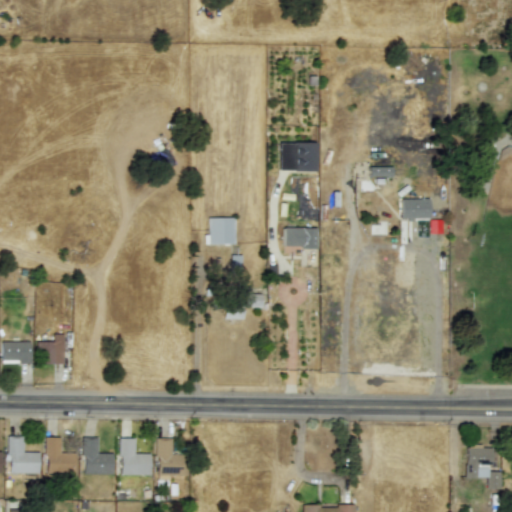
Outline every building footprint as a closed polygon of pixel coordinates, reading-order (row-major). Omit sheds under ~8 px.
[(291,171),(314,171),(314,141),(290,141),(291,171)] [(390,166),(367,167),(367,176),(390,176),(390,166)] [(398,199),(399,219),(427,218),(427,198),(398,199)] [(232,218),(205,218),(205,235),(202,235),(202,244),(232,244),(232,218)] [(281,247),(314,247),(314,227),(281,227),(281,247)] [(241,319),(241,307),(259,307),(259,294),(239,293),(239,307),(223,306),(222,318),(241,319)] [(61,334),(51,334),(51,341),(35,341),(34,363),(61,364),(61,334)] [(0,361),(28,362),(28,342),(0,341),(0,361)] [(36,452),(20,452),(21,436),(5,436),(5,473),(36,473),(36,452)] [(80,437),(80,474),(111,473),(110,453),(95,453),(95,437),(80,437)] [(117,475),(148,474),(148,453),(132,453),(132,438),(117,438),(117,475)] [(183,454),(169,453),(169,438),(155,438),(154,479),(168,479),(168,475),(182,475),(183,454)] [(463,447),(463,477),(484,477),(484,488),(497,488),(497,471),(488,471),(488,447),(463,447)]
